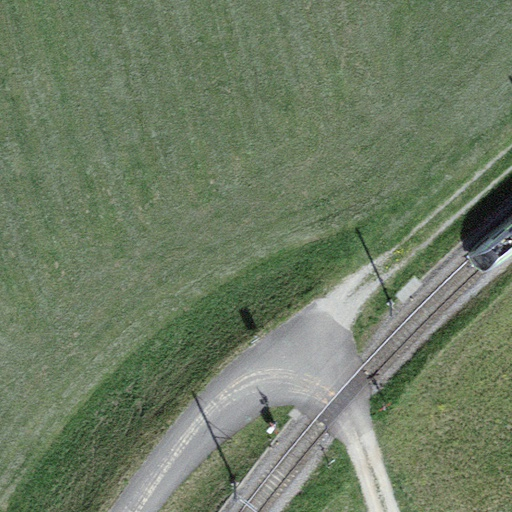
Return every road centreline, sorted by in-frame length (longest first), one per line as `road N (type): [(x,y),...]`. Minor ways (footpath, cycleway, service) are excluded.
road 1 (track): [(387,511),(343,400),(317,379),(285,371),(220,405),(133,511)]
road 2 (track): [(285,371),(346,304),(511,157)]
